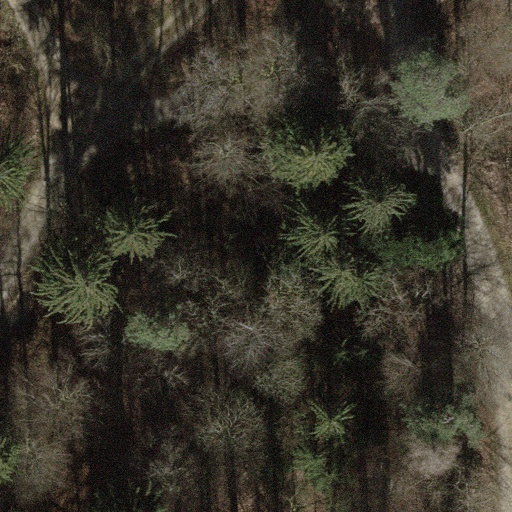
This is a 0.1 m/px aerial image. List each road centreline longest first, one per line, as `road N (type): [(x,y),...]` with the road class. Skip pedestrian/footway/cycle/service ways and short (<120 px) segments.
road 1 (track): [(8,0),(42,74),(44,210),(147,102),(254,75),(395,101),(462,186)]
road 2 (track): [(0,295),(44,210),(126,91),(221,0)]
road 3 (track): [(462,186),(435,0)]
road 4 (track): [(511,307),(462,186)]
